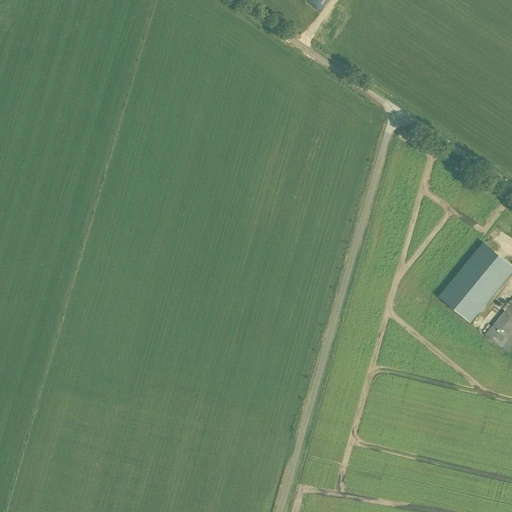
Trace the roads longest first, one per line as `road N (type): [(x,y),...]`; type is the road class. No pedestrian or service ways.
road 1 (unclassified): [(275,511),(395,109)]
road 2 (unclassified): [(395,109),(230,0)]
road 3 (unclassified): [(511,187),(395,109)]
